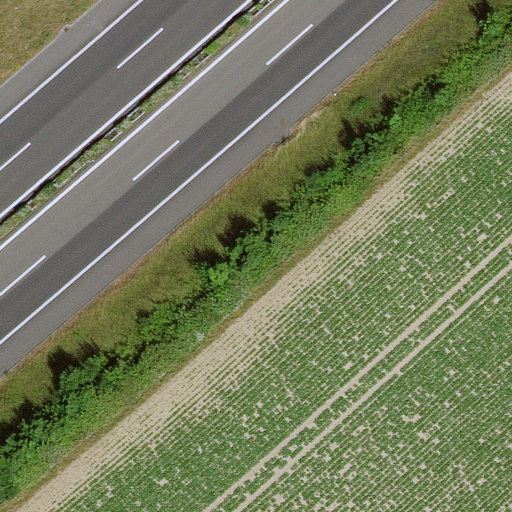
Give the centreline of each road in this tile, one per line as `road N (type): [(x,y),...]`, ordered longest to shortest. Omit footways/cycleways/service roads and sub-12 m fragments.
road 1 (motorway): [(0,288),(334,0)]
road 2 (motorway): [(190,0),(0,164)]
